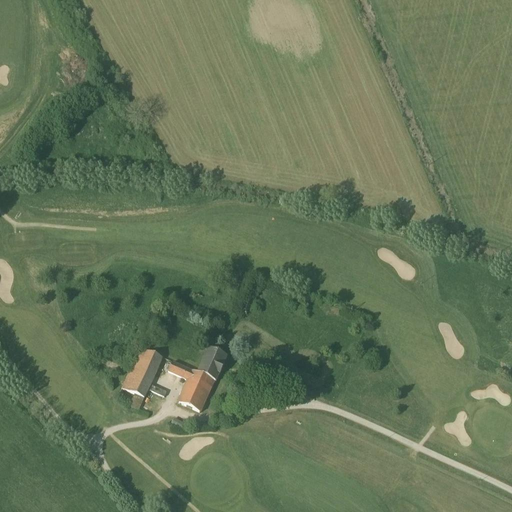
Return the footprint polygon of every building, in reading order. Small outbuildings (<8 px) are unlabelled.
[(260,287),(250,309),(260,313),(270,291),(260,287)] [(139,351),(121,391),(134,397),(144,401),(162,361),(139,351)] [(228,362),(209,353),(198,379),(215,387),(217,388),(220,381),(221,382),(226,370),(225,370),(228,362)] [(198,379),(174,368),(169,377),(189,386),(179,408),(201,418),(215,387),(198,379)] [(144,401),(134,397),(129,410),(138,414),(144,401)]
